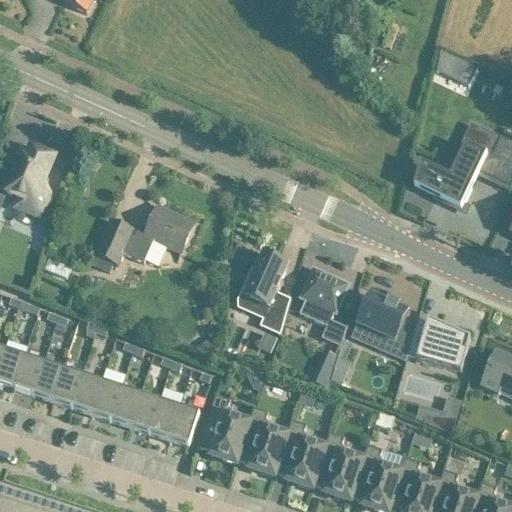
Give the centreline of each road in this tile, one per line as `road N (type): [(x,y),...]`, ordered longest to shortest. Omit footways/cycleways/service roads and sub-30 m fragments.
road 1 (secondary): [(0,64),(377,233)]
road 2 (residential): [(209,511),(0,445)]
road 3 (secondary): [(511,294),(377,233)]
